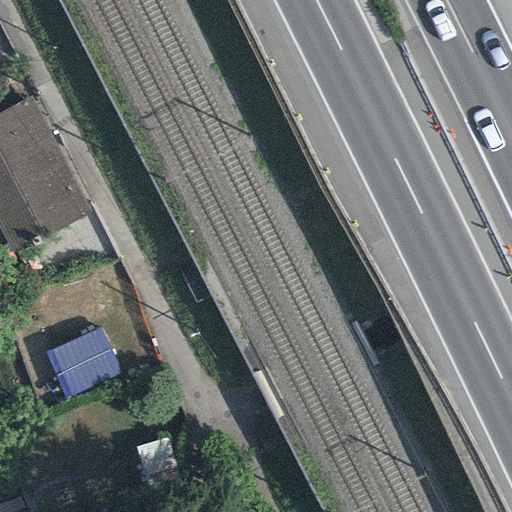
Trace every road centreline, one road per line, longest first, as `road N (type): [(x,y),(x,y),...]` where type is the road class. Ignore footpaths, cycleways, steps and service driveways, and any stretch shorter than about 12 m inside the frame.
road 1 (motorway): [(303,0),(511,422)]
road 2 (motorway): [(511,149),(439,0)]
